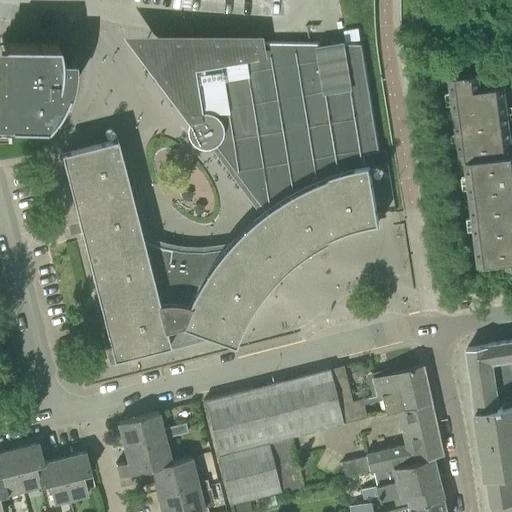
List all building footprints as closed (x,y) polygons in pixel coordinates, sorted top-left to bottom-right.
[(372,152),(371,150),(354,43),(346,43),(320,46),(320,42),(216,41),(216,42),(170,41),(170,45),(168,45),(167,45),(165,45),(163,46),(160,48),(159,48),(158,50),(157,51),(157,53),(156,55),(156,57),(157,59),(157,60),(158,62),(159,63),(160,64),(157,66),(196,119),(194,120),(192,124),(192,128),(192,132),(194,135),(196,138),(199,140),(203,141),(212,140),(212,141),(266,213),(297,253),(297,254),(306,248),(316,242),(331,234),(347,228),(361,224),(375,220),(364,153),(372,152)] [(61,59),(58,44),(4,43),(4,61),(0,60),(0,119),(11,120),(11,125),(46,125),(52,119),(57,113),(61,105),(65,98),(68,90),(70,83),(72,74),(72,67),(72,59),(61,59)] [(508,108),(506,95),(505,86),(481,89),(479,73),(450,78),(454,115),(508,108)] [(457,138),(510,131),(508,108),(454,115),(457,138)] [(466,161),(511,154),(511,142),(510,131),(457,138),(460,161),(466,161)] [(253,301),(259,293),(266,284),(272,275),(280,267),(287,261),(297,253),(266,213),(224,248),(202,251),(182,251),(162,247),(140,238),(117,146),(116,142),(62,156),(112,353),(176,336),(181,322),(185,321),(188,320),(196,319),(203,319),(210,319),(218,320),(225,322),(228,323),(232,324),(235,325),(239,326),(243,318),(248,309),(253,301)] [(469,182),(511,176),(511,154),(466,161),(469,182)] [(472,203),(511,197),(511,176),(469,182),(472,203)] [(511,218),(511,197),(472,203),(474,223),(511,218)] [(511,239),(511,218),(474,223),(477,244),(511,239)] [(511,239),(477,244),(480,264),(508,261),(509,267),(511,266),(511,239)] [(511,339),(488,343),(488,344),(468,347),(474,390),(511,383),(511,339)] [(303,485),(290,436),(343,423),(367,416),(362,398),(352,400),(343,365),(330,368),(330,367),(204,399),(230,503),(303,485)] [(397,410),(429,403),(421,365),(370,377),(379,414),(397,410)] [(511,511),(511,383),(474,390),(486,476),(488,476),(494,511),(511,511)] [(403,437),(435,430),(429,403),(397,410),(401,427),(399,429),(402,431),(403,437)] [(144,442),(142,433),(163,428),(158,411),(117,422),(125,447),(144,442)] [(172,425),(174,435),(188,431),(187,427),(186,422),(172,425)] [(166,437),(174,435),(172,425),(163,428),(142,433),(144,442),(125,447),(127,460),(116,463),(119,474),(139,469),(172,461),(166,437)] [(345,475),(373,469),(431,456),(440,453),(435,430),(403,437),(405,444),(365,453),(366,455),(341,461),(345,475)] [(53,503),(71,499),(61,457),(44,461),(39,441),(34,442),(44,483),(48,482),(53,503)] [(40,485),(44,483),(34,442),(13,448),(24,489),(40,485)] [(7,494),(24,489),(13,448),(0,451),(0,471),(5,493),(7,492),(7,494)] [(86,487),(95,485),(91,471),(92,471),(86,451),(61,457),(71,499),(88,494),(86,487)] [(209,488),(208,484),(207,479),(198,481),(192,456),(172,461),(139,469),(142,483),(153,480),(156,492),(176,487),(179,496),(201,491),(209,488)] [(406,505),(441,496),(431,456),(373,469),(377,485),(360,489),(362,499),(377,494),(378,499),(403,493),(406,505)] [(205,507),(201,491),(179,496),(176,487),(156,492),(161,511),(185,511),(193,510),(193,511),(208,511),(207,507),(205,507)] [(445,511),(441,496),(406,505),(407,511),(445,511)] [(349,511),(372,511),(370,501),(348,505),(349,511)]
